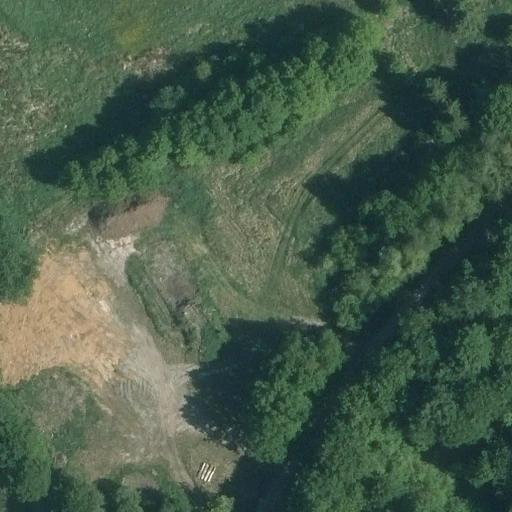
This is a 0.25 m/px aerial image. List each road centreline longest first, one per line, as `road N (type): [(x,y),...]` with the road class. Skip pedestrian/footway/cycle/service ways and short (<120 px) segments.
road 1 (unclassified): [(267,511),(375,348),(430,290)]
road 2 (track): [(430,290),(511,202)]
